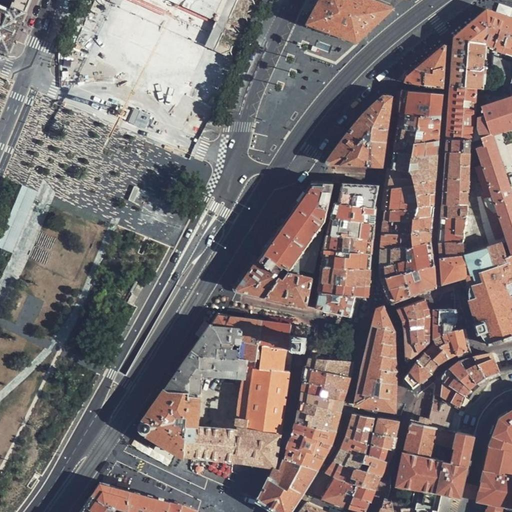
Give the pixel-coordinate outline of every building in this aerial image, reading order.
[(31,0),(16,0),(15,2),(16,3),(14,8),(26,13),(31,0)] [(332,33),(357,42),(393,8),(372,0),(319,0),(308,24),(332,33)] [(18,32),(26,13),(14,8),(12,13),(0,8),(0,47),(10,52),(18,32)] [(483,14),(454,38),(488,44),(511,52),(511,18),(488,10),(483,14)] [(452,70),(451,85),(476,87),(485,87),(488,44),(454,38),(452,70)] [(405,82),(443,88),(446,45),(426,61),(406,77),(405,82)] [(479,127),(472,132),(471,141),(471,144),(483,139),(484,143),(477,146),(484,167),(477,170),(489,205),(496,202),(511,250),(511,192),(493,135),(511,128),(511,81),(510,86),(511,96),(483,106),(486,113),(481,115),(479,127)] [(450,95),(448,130),(472,132),(476,87),(451,85),(450,95)] [(404,91),(400,114),(418,115),(441,116),(443,95),(421,93),(404,91)] [(327,162),(383,166),(392,98),(384,96),(366,111),(363,115),(347,135),(327,162)] [(418,115),(400,114),(399,121),(398,128),(416,129),(418,115)] [(441,116),(418,115),(416,129),(414,141),(439,140),(440,132),(441,116)] [(416,129),(398,128),(397,134),(396,141),(414,142),(414,141),(416,129)] [(472,132),(448,130),(447,141),(471,141),(472,132)] [(414,141),(414,142),(413,153),(438,154),(439,148),(439,140),(414,141)] [(414,142),(396,141),(394,153),(413,153),(414,142)] [(471,141),(447,141),(447,146),(446,153),(470,154),(471,144),(471,141)] [(413,153),(394,153),(393,160),(391,168),(412,169),(413,153)] [(438,154),(413,153),(412,169),(414,177),(436,179),(437,166),(438,154)] [(470,154),(446,153),(444,178),(442,206),(469,207),(470,154)] [(412,169),(391,168),(388,189),(415,189),(414,177),(412,169)] [(414,177),(415,189),(415,191),(435,192),(436,184),(436,179),(414,177)] [(275,234),(258,258),(274,269),(313,277),(319,253),(334,183),(330,182),(314,181),(275,234)] [(22,183),(0,237),(0,244),(13,249),(38,191),(22,183)] [(343,184),(339,202),(376,208),(379,186),(361,185),(343,184)] [(415,189),(388,189),(385,212),(415,210),(416,206),(415,191),(415,189)] [(435,192),(415,191),(416,206),(434,204),(435,199),(435,192)] [(376,208),(339,202),(336,202),(332,218),(375,224),(376,215),(377,208),(376,208)] [(434,204),(416,206),(415,210),(414,218),(434,217),(434,210),(434,204)] [(469,207),(442,206),(442,212),(441,219),(468,220),(469,207)] [(415,210),(385,212),(385,216),(384,221),(414,218),(415,210)] [(434,217),(414,218),(413,232),(433,229),(433,222),(434,217)] [(375,224),(332,218),(328,234),(374,238),(374,235),(375,224)] [(413,232),(414,218),(384,221),(381,249),(410,245),(413,232)] [(468,220),(441,219),(441,230),(440,246),(463,241),(468,220)] [(433,229),(413,232),(410,245),(432,241),(432,234),(433,229)] [(374,238),(328,234),(325,244),(324,249),(373,253),(373,242),(374,238)] [(432,241),(410,245),(406,262),(403,273),(434,265),(433,258),(432,246),(432,241)] [(463,241),(440,246),(440,251),(441,258),(463,253),(463,241)] [(511,256),(507,258),(501,241),(486,246),(492,269),(467,277),(469,287),(468,291),(468,292),(469,298),(467,299),(478,332),(480,332),(482,336),(483,338),(487,343),(488,344),(488,345),(499,341),(511,336),(511,256)] [(410,245),(381,249),(381,252),(380,267),(406,262),(410,245)] [(443,283),(467,277),(492,269),(486,246),(463,253),(441,258),(443,283)] [(373,253),(324,249),(322,265),(372,268),(372,265),(373,253)] [(274,269),(258,258),(236,289),(259,294),(267,296),(274,269)] [(403,273),(406,262),(380,267),(381,273),(382,278),(403,273)] [(372,268),(322,265),(320,281),(370,285),(371,279),(372,268)] [(434,265),(403,273),(382,278),(386,290),(392,304),(403,300),(427,291),(437,287),(434,265)] [(274,269),(267,296),(278,298),(307,305),(313,277),(274,269)] [(370,290),(370,285),(320,281),(318,292),(320,292),(356,295),(369,296),(370,290)] [(356,295),(320,292),(317,307),(322,309),(351,315),(356,295)] [(405,330),(406,345),(431,325),(429,314),(429,310),(425,299),(412,304),(397,309),(403,322),(405,330)] [(378,308),(374,325),(395,331),(393,325),(384,306),(378,308)] [(435,309),(435,339),(452,330),(454,322),(456,309),(435,309)] [(256,378),(257,368),(263,321),(226,315),(220,318),(214,320),(197,345),(173,379),(166,390),(174,395),(199,398),(202,374),(245,377),(256,378)] [(263,321),(257,368),(265,368),(268,349),(291,351),(293,336),(291,335),(292,325),(277,323),(263,321)] [(395,331),(374,325),(361,381),(356,405),(395,411),(397,388),(397,386),(397,373),(395,331)] [(431,325),(406,345),(407,349),(407,361),(420,351),(430,342),(431,325)] [(435,343),(450,357),(458,354),(467,351),(463,329),(452,330),(435,339),(435,341),(435,343)] [(293,336),(291,351),(293,351),(306,353),(308,338),(293,336)] [(425,353),(438,364),(443,362),(450,357),(435,343),(430,348),(425,353)] [(265,368),(257,368),(256,378),(245,377),(238,428),(233,462),(275,467),(277,461),(293,351),(291,351),(268,349),(265,368)] [(436,368),(438,364),(425,353),(418,359),(433,373),(436,368)] [(493,374),(500,371),(492,353),(478,356),(474,356),(488,376),(493,374)] [(461,361),(475,385),(488,376),(474,356),(465,359),(461,361)] [(310,357),(306,367),(350,376),(354,362),(331,360),(310,358),(310,357)] [(423,381),(433,373),(418,359),(406,377),(414,388),(423,381)] [(453,367),(450,369),(465,391),(475,385),(461,361),(453,367)] [(350,376),(306,367),(304,381),(347,390),(350,379),(350,376)] [(445,374),(443,386),(462,398),(465,391),(450,369),(447,372),(445,374)] [(347,390),(304,381),(302,389),(344,400),(345,398),(347,390)] [(462,398),(443,386),(442,394),(445,396),(443,399),(447,401),(448,398),(451,400),(459,404),(462,398)] [(300,401),(342,411),(344,403),(344,400),(302,389),(300,401)] [(174,395),(166,390),(139,429),(178,451),(185,456),(187,425),(197,426),(199,398),(174,395)] [(340,417),(342,411),(300,401),(299,410),(297,420),(337,430),(340,417)] [(428,418),(421,417),(420,421),(414,420),(413,420),(413,419),(411,418),(396,487),(417,490),(413,509),(422,509),(421,511),(511,511),(511,409),(500,417),(489,445),(477,500),(437,492),(444,461),(437,460),(441,444),(453,447),(457,432),(431,425),(432,419),(428,418)] [(347,434),(369,441),(375,417),(368,416),(355,413),(347,434)] [(379,417),(375,431),(397,435),(398,432),(400,421),(379,417)] [(335,437),(337,430),(297,420),(296,424),(286,456),(319,469),(332,444),(335,437)] [(187,425),(185,456),(191,458),(189,465),(191,470),(193,471),(196,473),(199,472),(202,470),(203,465),(205,469),(226,478),(232,471),(233,462),(238,428),(197,426),(187,425)] [(375,431),(372,444),(394,451),(396,442),(397,435),(375,431)] [(358,453),(365,455),(369,441),(347,434),(346,440),(343,448),(358,453)] [(372,444),(369,456),(389,462),(390,460),(394,451),(372,444)] [(352,467),(358,453),(343,448),(339,454),(335,460),(352,467)] [(389,462),(369,456),(365,455),(358,453),(352,467),(381,477),(387,465),(389,462)] [(284,464),(277,461),(275,467),(258,500),(278,511),(289,511),(314,475),(319,469),(286,456),(284,464)] [(378,483),(381,477),(352,467),(335,460),(330,467),(326,473),(336,477),(359,484),(375,490),(378,483)] [(350,507),(359,484),(336,477),(330,488),(323,498),(336,503),(343,505),(350,507)] [(167,511),(170,504),(162,501),(127,491),(101,483),(91,498),(81,511),(167,511)] [(373,494),(375,490),(359,484),(350,507),(359,510),(366,511),(373,494)] [(394,511),(393,502),(384,500),(380,511),(394,511)]
